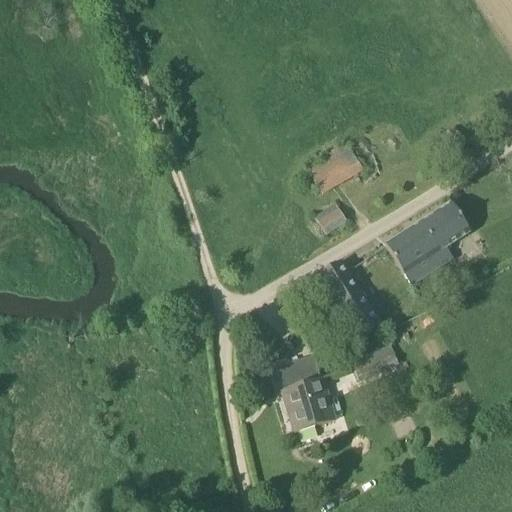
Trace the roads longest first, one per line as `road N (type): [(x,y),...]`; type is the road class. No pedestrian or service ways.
road 1 (unclassified): [(232,375),(222,317),(511,145)]
road 2 (track): [(119,0),(222,317)]
road 3 (track): [(257,511),(232,375)]
